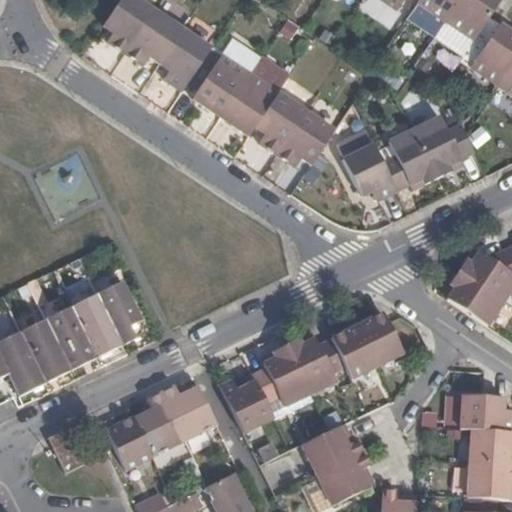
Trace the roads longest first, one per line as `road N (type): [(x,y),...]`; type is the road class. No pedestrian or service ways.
road 1 (residential): [(358,269),(29,43),(25,32)]
road 2 (residential): [(358,269),(0,444)]
road 3 (residential): [(511,194),(358,269)]
road 4 (residential): [(457,333),(385,448)]
